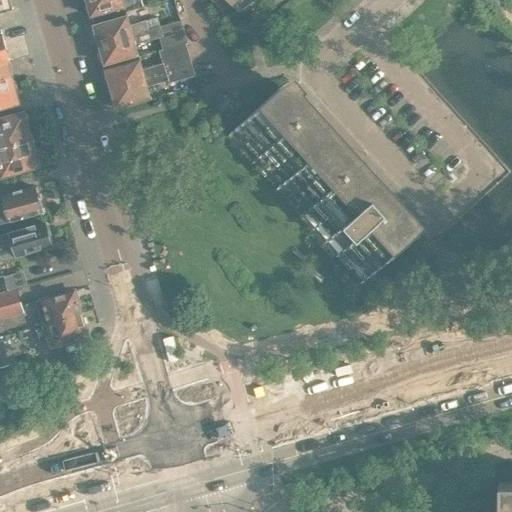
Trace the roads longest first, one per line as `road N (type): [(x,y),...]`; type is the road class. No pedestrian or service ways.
road 1 (residential): [(172,434),(42,0)]
road 2 (secondary): [(511,343),(172,434)]
road 3 (secondary): [(206,484),(511,394)]
road 4 (residential): [(420,218),(299,87),(394,0)]
road 5 (secondary): [(172,434),(0,485)]
road 6 (unknown): [(321,67),(232,64),(209,0)]
